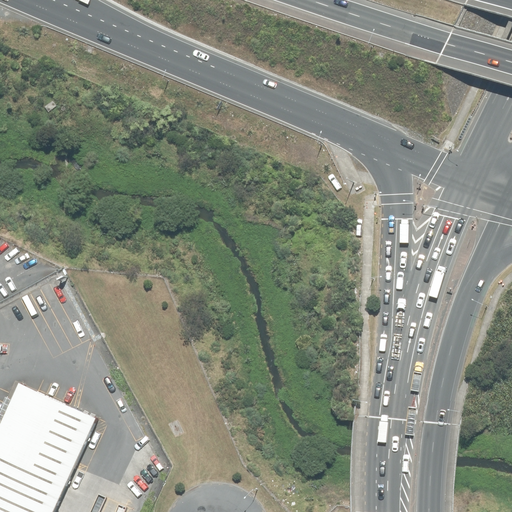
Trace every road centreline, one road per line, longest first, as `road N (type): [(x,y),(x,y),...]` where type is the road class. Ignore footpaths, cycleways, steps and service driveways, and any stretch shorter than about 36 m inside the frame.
road 1 (trunk): [(377,511),(374,463),(397,209),(391,178),(367,137)]
road 2 (primary): [(386,511),(417,304),(463,179)]
road 3 (trunk): [(367,137),(127,37)]
road 4 (primary): [(470,285),(434,421),(428,511)]
road 5 (motorway): [(511,64),(315,0)]
